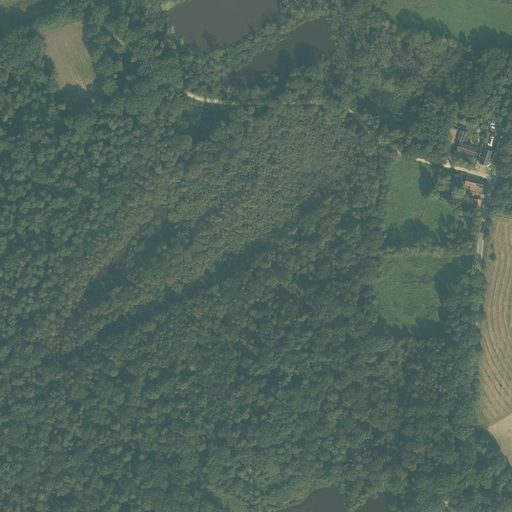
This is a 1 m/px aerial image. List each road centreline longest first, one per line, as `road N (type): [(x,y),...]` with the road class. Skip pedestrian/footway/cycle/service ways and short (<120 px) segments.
road 1 (unclassified): [(435,511),(460,459),(482,218),(494,177)]
road 2 (track): [(12,343),(123,168),(134,123),(170,82)]
road 3 (track): [(170,82),(210,101),(338,106),(387,146),(439,163)]
road 4 (track): [(402,480),(338,477),(214,450)]
road 5 (track): [(0,156),(170,82)]
